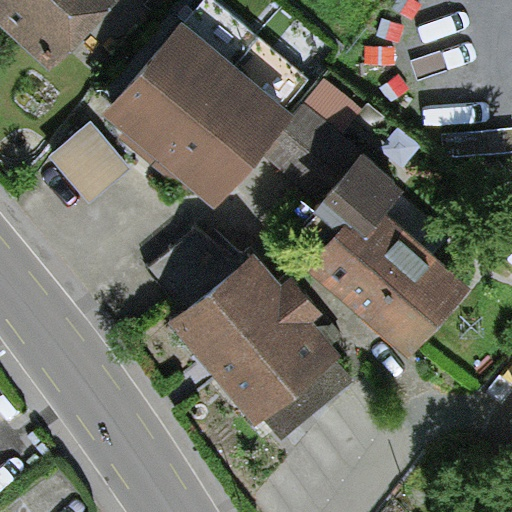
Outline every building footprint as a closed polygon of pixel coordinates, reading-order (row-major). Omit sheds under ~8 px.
[(0,0),(0,11),(10,0),(0,0)] [(110,0),(10,0),(0,11),(0,20),(49,66),(110,0)] [(207,0),(187,25),(182,21),(102,116),(124,135),(120,140),(148,163),(256,36),(212,0),(207,0)] [(305,79),(256,36),(148,163),(172,182),(178,175),(216,207),(292,116),(282,107),(305,79)] [(91,122),(50,157),(88,202),(129,168),(91,122)] [(343,227),(308,266),(408,356),(470,287),(385,211),(406,187),(367,152),(319,205),(343,227)] [(257,250),(173,316),(255,421),(261,416),(281,441),(349,387),(325,357),(333,351),(310,322),(324,310),(294,273),(282,282),(257,250)]
